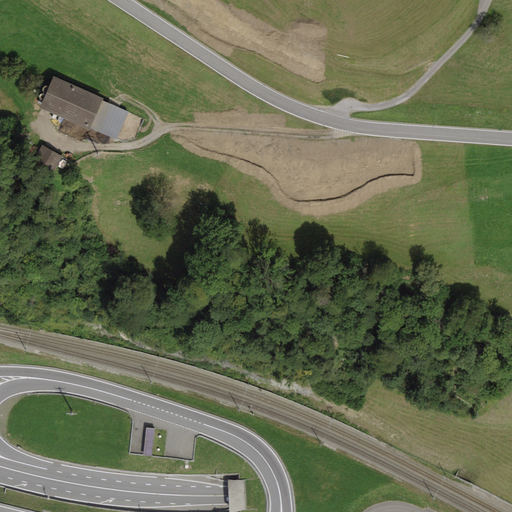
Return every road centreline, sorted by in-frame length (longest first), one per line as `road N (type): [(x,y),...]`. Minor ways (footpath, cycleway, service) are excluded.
road 1 (tertiary): [(511,139),(357,127),(293,108),(119,0)]
road 2 (primary): [(96,488),(206,497),(345,484),(454,455),(511,428)]
road 3 (track): [(129,125),(332,137),(357,127)]
road 4 (tertiary): [(134,400),(254,446),(271,466),(280,499)]
road 5 (tertiary): [(134,400),(54,374),(0,371)]
road 6 (tertiary): [(0,393),(37,385),(134,400)]
